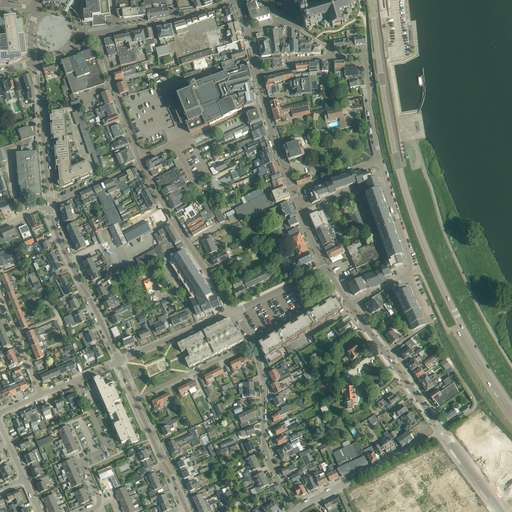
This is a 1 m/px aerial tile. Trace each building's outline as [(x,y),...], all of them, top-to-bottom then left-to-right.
[(115,0),(117,14),(118,14),(118,17),(120,19),(123,18),(123,19),(124,19),(133,18),(131,9),(131,3),(130,0),(115,0)] [(154,20),(150,0),(143,0),(144,3),(145,7),(146,11),(147,11),(148,16),(149,21),(154,20)] [(150,0),(154,20),(157,20),(163,19),(164,19),(168,18),(170,18),(168,8),(167,5),(166,0),(150,0)] [(175,0),(180,10),(195,8),(191,0),(175,0)] [(202,8),(198,0),(191,0),(195,8),(196,10),(202,8)] [(268,7),(267,1),(266,0),(262,0),(247,5),(249,12),(260,9),(268,7)] [(314,0),(314,1),(315,3),(306,6),(305,6),(305,5),(304,5),(304,6),(301,7),(300,6),(299,6),(300,8),(299,8),(300,8),(298,8),(299,9),(301,13),(300,13),(300,14),(301,13),(304,22),(303,23),(304,23),(305,27),(304,27),(305,28),(306,28),(306,29),(307,29),(309,30),(311,30),(312,28),(311,28),(312,27),(312,26),(321,23),(322,25),(322,26),(325,27),(332,25),(332,26),(333,26),(333,27),(334,27),(333,26),(343,23),(343,24),(344,24),(343,23),(343,22),(344,22),(345,23),(345,22),(347,20),(348,21),(348,20),(347,20),(347,18),(348,18),(349,17),(349,16),(350,14),(351,15),(351,14),(350,14),(351,11),(352,11),(351,11),(350,11),(349,9),(351,8),(351,9),(352,9),(352,8),(354,7),(355,6),(354,6),(355,4),(356,4),(356,3),(355,3),(355,1),(355,0),(354,0),(353,0),(314,0)] [(104,15),(110,14),(108,1),(99,2),(100,17),(105,17),(104,17),(104,15)] [(87,12),(84,12),(84,18),(87,18),(88,23),(94,22),(93,18),(96,17),(96,18),(97,18),(100,17),(99,2),(86,4),(86,5),(87,12)] [(138,5),(137,2),(131,3),(131,9),(133,18),(139,17),(138,5)] [(146,16),(148,16),(147,11),(146,11),(145,7),(144,3),(142,4),(142,5),(138,5),(139,17),(146,16)] [(217,20),(236,14),(234,7),(232,6),(232,7),(214,12),(217,20)] [(260,9),(249,12),(249,14),(251,20),(270,14),(269,11),(269,10),(268,7),(260,9)] [(239,23),(236,14),(217,20),(214,12),(213,12),(213,13),(219,28),(224,27),(239,23)] [(213,13),(212,13),(208,15),(206,16),(199,19),(203,33),(207,32),(217,29),(219,28),(213,13)] [(0,63),(2,64),(5,64),(7,64),(8,63),(8,65),(9,65),(8,64),(11,64),(12,63),(15,63),(17,62),(19,61),(21,60),(21,59),(20,59),(20,57),(20,56),(20,55),(26,54),(23,34),(17,35),(15,15),(14,15),(14,16),(3,18),(2,17),(2,18),(0,18),(0,27),(3,27),(5,37),(0,37),(0,63)] [(105,20),(105,17),(100,17),(97,18),(97,20),(96,20),(96,22),(97,25),(105,24),(105,20)] [(190,37),(203,33),(199,19),(197,19),(196,18),(192,19),(193,21),(191,22),(190,20),(186,22),(187,23),(186,24),(190,37)] [(186,24),(185,22),(174,25),(175,27),(172,27),(174,38),(173,38),(174,42),(167,44),(168,46),(156,49),(158,58),(175,53),(178,61),(196,55),(212,50),(217,48),(221,47),(218,35),(217,31),(217,29),(207,32),(203,33),(190,37),(186,24)] [(217,49),(243,42),(242,37),(241,34),(241,33),(239,23),(224,27),(219,28),(217,29),(217,31),(229,28),(230,32),(227,34),(226,34),(218,35),(221,47),(217,48),(217,49)] [(172,26),(157,29),(160,41),(160,40),(161,46),(167,44),(174,42),(173,38),(174,38),(172,27),(172,26)] [(279,45),(285,45),(285,41),(288,41),(288,29),(284,28),(278,29),(279,45)] [(155,44),(152,32),(152,29),(143,30),(146,44),(144,45),(145,49),(146,49),(147,55),(152,54),(150,45),(155,44)] [(280,55),(279,45),(278,29),(268,31),(268,36),(269,40),(271,56),(280,55)] [(295,42),(294,30),(289,29),(290,45),(290,54),(298,54),(298,42),(295,42)] [(141,50),(145,49),(144,45),(146,44),(143,30),(137,32),(138,33),(141,50)] [(141,50),(138,33),(137,32),(131,33),(132,36),(130,36),(131,41),(132,40),(133,49),(135,60),(138,60),(136,51),(141,50)] [(130,36),(130,34),(125,35),(131,63),(136,62),(135,60),(133,49),(132,40),(131,41),(130,36)] [(271,56),(269,40),(265,41),(264,37),(262,37),(261,34),(256,35),(258,40),(262,57),(271,56)] [(349,34),(347,34),(348,39),(348,38),(348,43),(353,43),(355,43),(355,46),(366,44),(365,37),(354,38),(354,37),(350,38),(349,34)] [(131,63),(125,35),(119,37),(120,38),(126,64),(131,63)] [(126,64),(120,38),(119,37),(114,38),(121,66),(126,64)] [(104,41),(108,56),(115,55),(115,54),(117,54),(116,49),(115,49),(113,38),(105,40),(104,41)] [(311,54),(312,40),(308,38),(308,42),(298,42),(298,54),(311,54)] [(349,46),(348,43),(348,38),(348,39),(343,39),(343,40),(334,42),(335,49),(344,48),(344,47),(349,47),(349,46)] [(314,45),(314,41),(312,40),(311,54),(321,54),(321,46),(314,45)] [(196,55),(178,61),(179,66),(213,56),(239,48),(240,51),(241,51),(246,50),(243,42),(217,49),(217,48),(212,50),(196,55)] [(290,54),(290,45),(285,45),(279,45),(280,55),(290,54)] [(247,56),(246,50),(241,51),(240,51),(239,48),(213,56),(215,61),(222,58),(224,63),(233,60),(247,56)] [(86,65),(97,62),(96,59),(97,58),(94,49),(81,53),(84,62),(85,62),(86,65)] [(85,62),(84,62),(81,53),(77,55),(78,56),(71,59),(71,58),(70,58),(77,78),(85,76),(86,81),(91,79),(91,78),(89,72),(86,65),(85,62)] [(170,55),(163,58),(165,65),(173,63),(170,55)] [(222,74),(231,70),(249,65),(247,56),(233,60),(224,63),(215,66),(216,71),(221,69),(222,73),(221,73),(222,74)] [(85,76),(77,78),(70,58),(61,62),(62,62),(73,95),(94,88),(91,79),(86,81),(85,76)] [(89,72),(99,68),(97,62),(86,65),(89,72)] [(321,77),(320,68),(319,63),(309,64),(310,71),(312,93),(318,92),(317,84),(318,84),(319,82),(318,77),(321,77)] [(60,72),(58,65),(54,66),(53,64),(43,67),(45,73),(49,72),(50,73),(55,71),(56,73),(60,72)] [(297,72),(310,71),(309,64),(296,65),(296,71),(297,72)] [(135,70),(134,65),(121,69),(122,71),(124,78),(136,74),(135,70)] [(215,77),(168,94),(181,125),(185,123),(186,123),(190,133),(206,126),(206,125),(211,123),(211,124),(233,114),(232,111),(237,109),(238,110),(239,111),(242,110),(242,109),(244,108),(255,104),(254,96),(255,95),(254,90),(252,91),(250,81),(249,81),(246,69),(250,68),(249,65),(231,70),(222,74),(215,77)] [(91,78),(101,75),(99,68),(89,72),(91,78)] [(358,68),(345,69),(345,75),(345,77),(355,77),(355,79),(359,78),(359,77),(358,68)] [(201,70),(183,75),(184,78),(202,73),(201,70)] [(116,80),(124,78),(122,71),(114,74),(116,80)] [(310,71),(297,72),(296,71),(292,72),(294,82),(294,84),(294,88),(294,91),(295,91),(295,96),(312,94),(312,93),(310,71)] [(117,84),(146,75),(145,72),(136,74),(124,78),(116,80),(117,84)] [(290,92),(291,92),(287,73),(283,74),(284,84),(285,84),(285,85),(287,84),(288,88),(290,88),(290,92)] [(278,85),(284,84),(283,74),(274,76),(277,93),(277,94),(280,93),(280,91),(278,85)] [(26,89),(32,89),(28,75),(23,77),(24,81),(26,89)] [(94,88),(104,84),(101,75),(91,78),(91,79),(94,88)] [(269,95),(277,93),(274,76),(264,78),(266,87),(268,95),(269,95)] [(14,90),(13,85),(11,80),(10,79),(7,80),(7,81),(2,83),(6,93),(2,94),(4,101),(8,100),(8,101),(13,100),(10,92),(14,90)] [(132,91),(131,87),(133,87),(132,86),(133,85),(119,90),(120,94),(132,91)] [(33,100),(34,100),(33,88),(32,89),(26,89),(26,90),(27,90),(27,93),(28,93),(29,100),(27,100),(28,100),(28,104),(28,105),(34,104),(33,100)] [(97,107),(96,108),(97,110),(113,104),(111,98),(109,92),(102,94),(102,96),(103,99),(103,100),(103,102),(100,103),(101,104),(97,105),(97,107)] [(280,104),(279,103),(291,101),(291,99),(278,100),(270,103),(272,111),(280,109),(279,104),(280,104)] [(293,118),(310,114),(308,105),(307,105),(307,102),(290,106),(280,109),(272,111),(276,122),(285,119),(284,114),(290,112),(290,114),(292,113),(293,118)] [(111,110),(115,109),(113,104),(114,104),(113,104),(97,110),(96,110),(99,116),(107,112),(106,112),(111,110)] [(99,116),(98,116),(101,122),(102,122),(109,119),(108,117),(117,114),(115,109),(111,110),(106,112),(107,112),(99,116)] [(260,115),(258,109),(246,112),(250,126),(242,129),(242,130),(250,126),(262,121),(260,115)] [(325,113),(324,113),(326,121),(329,120),(338,118),(339,118),(343,117),(341,110),(336,111),(328,113),(325,113)] [(65,120),(65,117),(64,111),(52,112),(52,116),(50,116),(51,122),(53,121),(65,120)] [(104,127),(119,120),(120,120),(117,115),(109,119),(102,122),(104,127)] [(52,130),(66,129),(65,120),(53,121),(53,125),(51,125),(52,130)] [(257,129),(264,127),(262,121),(250,126),(242,130),(234,134),(236,139),(243,135),(243,136),(250,133),(249,131),(251,129),(252,131),(257,129)] [(112,134),(123,130),(121,125),(118,126),(117,126),(111,129),(110,126),(104,128),(106,134),(109,133),(109,134),(112,133),(112,134)] [(245,125),(224,135),(224,137),(246,127),(245,125)] [(30,134),(29,128),(28,127),(18,130),(21,141),(35,136),(34,133),(30,134)] [(253,138),(242,142),(243,146),(247,144),(254,142),(267,137),(264,128),(256,131),(257,131),(252,133),(253,138)] [(66,129),(52,130),(52,136),(54,136),(54,140),(58,139),(59,143),(72,142),(71,138),(67,138),(66,129)] [(122,136),(125,135),(123,130),(112,134),(112,133),(109,134),(109,133),(106,134),(109,143),(115,141),(115,139),(121,136),(121,137),(122,136)] [(254,142),(247,144),(249,149),(249,150),(250,149),(255,147),(268,142),(267,137),(254,142)] [(118,141),(114,143),(116,150),(129,145),(126,138),(118,141)] [(289,161),(293,159),(305,156),(304,155),(308,154),(306,148),(303,149),(300,141),(295,143),(293,138),(290,139),(292,144),(284,147),(289,161)] [(55,152),(70,151),(69,142),(59,143),(57,143),(57,147),(55,147),(55,152)] [(260,152),(271,148),(268,142),(255,147),(250,149),(242,154),(244,157),(245,157),(245,158),(247,157),(247,156),(254,152),(257,150),(258,153),(260,152)] [(135,161),(130,150),(129,150),(128,147),(115,152),(120,165),(125,163),(125,165),(135,161)] [(276,162),(273,155),(271,148),(260,152),(258,153),(260,152),(262,159),(260,160),(261,163),(262,163),(263,167),(276,162)] [(58,161),(71,160),(70,151),(55,152),(56,158),(58,158),(58,161)] [(40,194),(36,152),(16,154),(19,186),(20,186),(21,196),(19,197),(20,198),(19,198),(20,198),(21,198),(21,196),(40,194)] [(154,166),(164,161),(162,158),(158,160),(157,156),(151,159),(154,166)] [(103,157),(97,159),(101,169),(106,167),(103,157)] [(154,166),(151,159),(145,162),(149,171),(150,171),(153,177),(158,174),(156,170),(161,167),(161,169),(162,168),(162,167),(161,166),(163,165),(162,163),(154,166)] [(61,172),(71,168),(71,160),(58,161),(56,161),(57,167),(59,167),(59,172),(61,172)] [(80,164),(86,178),(90,176),(90,174),(93,172),(88,161),(80,164)] [(218,173),(217,172),(226,168),(224,163),(224,162),(210,169),(213,175),(218,173)] [(280,174),(277,165),(276,162),(263,167),(261,168),(255,170),(253,171),(253,172),(254,175),(257,174),(260,179),(261,178),(261,179),(270,175),(271,177),(280,174)] [(81,180),(86,178),(80,164),(71,168),(76,180),(80,178),(81,180)] [(135,167),(127,172),(130,178),(127,179),(128,182),(129,183),(131,181),(142,176),(138,168),(135,167)] [(182,178),(177,167),(167,172),(167,173),(164,174),(156,178),(158,181),(157,181),(159,184),(159,185),(159,186),(159,187),(160,188),(161,189),(160,189),(161,189),(182,178)] [(72,182),(76,180),(71,168),(61,172),(62,175),(59,176),(60,183),(60,182),(63,182),(65,187),(73,184),(72,182)] [(125,183),(128,182),(127,179),(130,178),(127,172),(126,172),(127,173),(118,177),(122,185),(125,183)] [(357,173),(355,174),(354,172),(348,175),(348,176),(346,177),(346,175),(343,176),(346,187),(357,183),(358,185),(364,183),(362,176),(361,173),(358,174),(357,173)] [(374,176),(373,176),(372,173),(362,176),(364,183),(366,182),(368,188),(370,193),(381,189),(379,184),(379,183),(378,183),(376,178),(375,178),(374,176)] [(269,184),(282,179),(280,174),(271,177),(270,175),(261,179),(264,186),(262,187),(260,188),(261,190),(263,189),(264,191),(268,190),(268,188),(270,187),(269,184)] [(142,176),(131,181),(134,186),(137,184),(144,180),(142,176)] [(312,181),(310,176),(304,178),(304,177),(298,179),(296,180),(297,185),(312,181)] [(335,190),(346,187),(343,176),(340,178),(340,179),(338,180),(337,178),(331,181),(332,182),(329,183),(329,184),(326,185),(330,195),(336,193),(335,190)] [(182,178),(161,189),(162,191),(165,196),(183,187),(186,185),(182,178)] [(247,179),(232,185),(234,190),(249,184),(247,179)] [(275,189),(283,186),(284,186),(282,179),(269,184),(270,187),(268,188),(268,190),(264,191),(263,189),(261,190),(244,197),(247,204),(274,190),(275,190),(275,189)] [(101,185),(93,188),(95,191),(96,193),(97,193),(102,206),(101,206),(109,222),(111,226),(118,223),(119,223),(121,222),(113,205),(110,198),(109,199),(108,199),(106,196),(117,191),(115,186),(113,180),(110,181),(102,185),(101,185)] [(140,189),(147,185),(144,180),(137,184),(134,186),(133,186),(133,187),(131,189),(132,191),(136,189),(135,188),(139,186),(140,188),(140,189)] [(140,188),(136,190),(138,195),(149,190),(147,185),(140,189),(140,188)] [(319,199),(330,195),(326,185),(323,186),(324,187),(322,188),(321,187),(315,189),(315,190),(313,191),(314,193),(311,195),(312,200),(311,200),(312,204),(320,201),(319,199)] [(286,188),(284,188),(284,187),(278,190),(278,191),(276,192),(275,190),(274,190),(247,204),(235,209),(241,222),(245,220),(269,209),(271,208),(279,204),(279,203),(290,199),(286,188)] [(94,195),(94,194),(92,189),(86,191),(89,197),(87,198),(89,200),(90,200),(91,202),(91,203),(96,200),(94,195)] [(397,257),(404,254),(381,189),(370,193),(366,194),(390,262),(398,259),(397,257)] [(144,199),(152,194),(149,190),(138,195),(136,196),(138,199),(143,196),(144,199)] [(91,203),(91,202),(90,200),(89,200),(87,198),(89,197),(86,191),(80,194),(82,199),(84,206),(88,204),(87,203),(91,202),(91,203)] [(169,203),(175,199),(174,198),(177,196),(176,193),(173,195),(172,194),(166,198),(169,203)] [(147,204),(155,199),(152,194),(144,199),(139,201),(140,204),(146,201),(147,204)] [(6,204),(10,202),(8,195),(3,198),(4,201),(2,202),(0,202),(0,208),(2,213),(9,210),(6,204)] [(182,204),(178,198),(175,199),(169,203),(173,210),(179,206),(182,204)] [(150,209),(156,205),(157,205),(155,199),(147,204),(142,206),(143,209),(148,206),(150,209)] [(293,211),(291,207),(288,200),(281,203),(279,204),(271,208),(269,209),(271,214),(281,209),(284,216),(277,219),(278,222),(284,219),(285,221),(295,217),(295,216),(296,216),(296,215),(295,211),(293,211)] [(62,207),(60,207),(62,212),(71,210),(73,209),(71,204),(69,205),(68,202),(65,203),(66,206),(65,206),(64,206),(62,206),(62,207)] [(178,213),(176,214),(177,215),(178,218),(180,218),(180,219),(196,209),(193,204),(191,205),(189,206),(184,209),(179,212),(178,213)] [(196,209),(180,219),(182,222),(184,224),(202,213),(198,208),(196,209)] [(209,208),(206,210),(209,214),(211,219),(215,217),(212,212),(210,208),(209,208)] [(147,224),(124,236),(128,243),(168,221),(161,209),(155,213),(152,215),(157,222),(155,223),(155,224),(150,227),(150,226),(149,227),(147,224)] [(219,209),(213,212),(219,224),(225,221),(219,209)] [(185,226),(184,227),(185,230),(185,231),(186,230),(188,231),(207,220),(205,216),(209,214),(206,210),(202,213),(184,224),(185,225),(184,225),(185,226)] [(329,224),(325,215),(323,210),(310,216),(313,224),(314,227),(316,230),(329,224)] [(74,214),(63,217),(64,223),(76,219),(74,214)] [(37,224),(33,216),(28,218),(32,227),(31,227),(33,230),(32,230),(33,232),(41,229),(41,228),(42,227),(40,224),(39,224),(38,224),(37,224)] [(284,219),(278,222),(279,224),(273,227),(274,229),(280,226),(281,225),(285,233),(287,232),(287,230),(299,224),(299,223),(299,224),(296,219),(297,219),(295,217),(285,221),(284,219)] [(188,234),(187,234),(190,239),(211,226),(207,220),(188,231),(189,232),(188,234)] [(66,228),(69,232),(79,227),(77,228),(75,223),(66,228)] [(96,233),(101,231),(103,230),(102,226),(101,223),(96,225),(95,223),(91,225),(96,233)] [(111,227),(109,227),(118,248),(127,244),(118,223),(111,227)] [(318,236),(332,229),(330,224),(329,224),(316,230),(318,236)] [(19,228),(18,229),(24,240),(23,240),(25,247),(30,244),(28,238),(31,237),(30,236),(31,235),(29,232),(26,225),(26,226),(19,229),(19,228)] [(180,253),(184,251),(186,250),(170,225),(154,235),(160,245),(153,250),(157,258),(159,261),(161,260),(180,253)] [(12,226),(6,229),(9,237),(13,235),(14,237),(15,238),(15,237),(16,238),(20,236),(18,232),(15,233),(12,226)] [(69,232),(71,237),(81,232),(79,227),(69,232)] [(288,233),(285,234),(288,239),(300,233),(297,228),(288,233)] [(6,238),(9,237),(6,229),(0,232),(3,238),(0,239),(0,238),(0,239),(2,245),(3,245),(2,244),(7,242),(7,241),(6,238)] [(321,241),(334,234),(332,229),(318,236),(321,241)] [(71,237),(73,242),(81,238),(79,233),(81,232),(71,237)] [(299,256),(308,251),(305,244),(306,243),(307,242),(306,239),(306,240),(304,240),(303,240),(300,233),(288,239),(290,244),(293,243),(295,248),(294,249),(295,251),(297,251),(299,256)] [(334,234),(321,241),(323,246),(332,242),(334,241),(333,240),(336,238),(334,234)] [(213,238),(211,235),(205,237),(206,238),(207,241),(202,243),(208,255),(216,251),(211,239),(213,238)] [(73,242),(75,246),(85,242),(85,241),(83,242),(81,238),(73,242)] [(346,247),(344,242),(342,238),(338,240),(341,245),(335,248),(335,247),(336,246),(334,242),(332,243),(324,248),(330,260),(344,253),(342,249),(346,247)] [(42,240),(38,243),(39,245),(42,252),(47,250),(48,250),(48,249),(51,248),(47,241),(44,243),(42,240)] [(75,246),(77,251),(87,246),(85,242),(75,246)] [(368,246),(363,249),(360,242),(347,248),(351,257),(361,252),(363,254),(375,249),(373,244),(368,246)] [(358,273),(381,262),(375,249),(363,254),(361,252),(351,257),(350,257),(351,260),(352,259),(356,269),(358,272),(358,273)] [(140,267),(157,258),(153,250),(136,259),(140,267)] [(188,253),(186,254),(184,251),(180,253),(161,260),(163,265),(171,262),(185,284),(201,274),(200,273),(200,272),(198,273),(195,268),(196,267),(196,266),(194,263),(193,264),(188,257),(190,256),(188,254),(188,253)] [(224,261),(228,259),(225,252),(212,259),(215,265),(221,262),(224,261)] [(301,267),(313,261),(309,252),(304,254),(297,258),(294,262),(291,264),(293,268),(296,266),(297,266),(301,267)] [(51,264),(57,261),(53,253),(47,255),(47,256),(43,258),(44,261),(49,259),(51,264)] [(0,267),(3,266),(5,265),(3,261),(5,261),(9,259),(6,254),(5,254),(3,255),(1,256),(2,259),(0,259),(0,267)] [(400,259),(402,259),(402,258),(398,259),(390,262),(386,264),(387,267),(390,275),(392,274),(391,272),(395,270),(394,268),(402,265),(400,259)] [(83,263),(85,268),(94,264),(91,259),(83,263)] [(59,274),(58,271),(61,269),(57,261),(51,264),(48,265),(50,269),(49,270),(53,277),(59,274)] [(85,268),(87,272),(96,268),(94,264),(85,268)] [(384,277),(390,275),(387,267),(381,268),(381,269),(375,271),(376,272),(363,277),(364,278),(361,279),(349,285),(351,288),(350,288),(350,289),(353,288),(353,289),(351,290),(351,291),(354,290),(354,291),(352,292),(353,292),(355,296),(366,290),(365,288),(368,286),(369,288),(372,287),(372,288),(375,287),(375,285),(377,284),(377,286),(378,286),(378,285),(381,284),(380,282),(382,281),(383,283),(383,282),(386,281),(384,277)] [(87,272),(90,277),(98,273),(96,268),(87,272)] [(247,289),(270,278),(266,270),(243,281),(245,285),(247,289)] [(34,273),(29,275),(30,278),(32,284),(37,282),(34,273)] [(98,273),(90,277),(92,282),(102,277),(99,273),(98,273)] [(6,274),(0,277),(4,286),(14,282),(12,278),(11,275),(7,276),(6,274)] [(64,276),(61,278),(59,274),(53,277),(49,279),(51,283),(56,280),(60,289),(68,284),(64,276)] [(201,274),(185,284),(195,298),(203,304),(207,312),(212,309),(212,308),(214,307),(215,309),(220,307),(216,297),(214,298),(207,287),(209,286),(207,283),(205,284),(200,276),(202,275),(201,274)] [(14,282),(4,286),(7,294),(13,292),(18,290),(15,281),(14,282)] [(110,293),(108,288),(110,287),(108,281),(106,282),(101,284),(103,287),(97,290),(101,297),(110,293)] [(242,286),(245,285),(243,281),(233,286),(234,286),(236,291),(233,292),(236,298),(246,293),(243,288),(242,286)] [(66,296),(72,293),(68,284),(60,289),(64,297),(58,299),(58,300),(55,301),(57,304),(56,304),(67,299),(66,296)] [(406,291),(404,285),(392,290),(404,315),(407,314),(414,330),(427,325),(411,288),(406,291)] [(11,303),(17,301),(15,297),(19,296),(18,293),(14,294),(13,292),(7,294),(11,303)] [(107,310),(116,306),(114,302),(116,301),(113,295),(108,298),(109,301),(104,304),(107,310)] [(380,299),(379,300),(377,296),(372,298),(373,300),(366,305),(371,314),(375,311),(376,312),(381,308),(380,308),(384,305),(380,299)] [(278,332),(259,344),(263,350),(262,351),(266,358),(265,358),(265,359),(267,362),(269,361),(271,364),(283,357),(281,354),(278,355),(276,352),(272,354),(271,352),(339,311),(340,313),(344,311),(335,297),(310,313),(309,313),(297,321),(286,327),(279,332),(278,332)] [(191,301),(197,316),(201,314),(201,316),(202,316),(205,315),(204,313),(207,312),(203,304),(195,298),(192,300),(191,301)] [(79,307),(75,299),(69,302),(67,299),(56,304),(58,308),(65,305),(66,308),(71,306),(73,310),(79,307)] [(14,312),(20,310),(20,308),(23,306),(22,303),(18,305),(17,301),(11,303),(14,312)] [(388,312),(393,310),(389,302),(385,304),(388,312)] [(115,316),(112,317),(115,325),(121,322),(118,314),(117,313),(124,310),(122,307),(113,311),(115,316)] [(189,308),(178,313),(178,314),(182,322),(190,319),(189,315),(192,314),(189,308)] [(18,321),(24,318),(22,315),(26,313),(25,310),(21,312),(20,310),(14,312),(18,321)] [(78,324),(81,323),(82,323),(82,322),(86,321),(83,316),(82,317),(81,313),(73,317),(71,315),(67,317),(69,322),(76,319),(78,324)] [(182,322),(178,314),(178,313),(177,313),(176,313),(174,313),(174,314),(169,316),(173,326),(182,322)] [(167,322),(165,316),(164,315),(158,318),(160,325),(155,327),(157,333),(166,329),(164,323),(167,322)] [(30,324),(29,321),(27,317),(24,318),(18,321),(22,330),(27,327),(27,325),(30,324)] [(234,327),(230,319),(178,344),(182,352),(187,350),(190,357),(185,359),(189,367),(243,341),(240,333),(241,333),(236,326),(235,326),(234,326),(234,327)] [(54,329),(58,328),(56,321),(49,323),(51,327),(53,326),(54,329)] [(333,329),(339,336),(346,331),(345,330),(346,329),(347,329),(349,327),(347,323),(345,325),(343,322),(333,329)] [(151,336),(149,331),(148,330),(145,324),(143,325),(145,331),(139,334),(141,340),(151,336)] [(405,339),(403,336),(399,339),(393,331),(395,329),(393,327),(388,330),(390,333),(386,336),(393,344),(395,343),(397,345),(405,339)] [(38,328),(26,333),(28,340),(35,337),(39,336),(38,333),(39,332),(38,328)] [(135,343),(133,338),(132,337),(130,338),(128,332),(125,333),(127,339),(122,341),(125,347),(135,343)] [(80,335),(78,336),(79,339),(82,338),(84,341),(87,339),(89,343),(90,343),(92,346),(96,344),(94,341),(95,340),(92,333),(86,336),(84,333),(80,335)] [(31,347),(38,344),(35,337),(28,340),(31,347)] [(10,345),(7,339),(0,341),(0,345),(2,345),(3,347),(10,345)] [(412,347),(415,345),(414,342),(411,340),(405,344),(407,347),(408,348),(400,353),(405,360),(412,354),(414,357),(418,354),(422,351),(419,348),(415,351),(412,347)] [(34,353),(41,351),(46,348),(44,345),(43,346),(42,343),(38,344),(31,347),(34,353)] [(345,358),(342,360),(346,365),(349,364),(352,361),(353,360),(357,357),(356,356),(360,353),(358,350),(359,350),(356,346),(353,347),(346,352),(349,355),(345,358)] [(86,349),(80,352),(81,355),(86,353),(89,359),(96,356),(97,359),(103,356),(98,347),(87,352),(86,349)] [(5,360),(15,356),(12,350),(5,353),(4,353),(3,351),(0,351),(0,354),(3,354),(5,360)] [(36,360),(41,358),(43,357),(41,351),(34,353),(36,360)] [(421,368),(414,373),(418,379),(432,369),(429,365),(441,356),(438,352),(424,363),(427,368),(423,371),(421,368)] [(250,365),(252,364),(250,360),(247,355),(239,359),(241,365),(248,362),(250,365)] [(8,367),(13,365),(17,363),(15,356),(5,360),(8,367)] [(412,371),(416,368),(419,366),(417,362),(421,359),(419,357),(415,360),(414,359),(411,361),(412,362),(408,365),(412,371)] [(76,368),(73,362),(72,359),(68,360),(70,364),(65,366),(67,371),(76,368)] [(235,368),(241,365),(239,359),(230,364),(232,369),(234,373),(237,372),(235,368)] [(271,378),(286,370),(288,369),(285,362),(280,365),(282,368),(276,371),(276,370),(269,373),(271,378)] [(67,371),(65,366),(64,363),(55,366),(57,369),(59,375),(67,371)] [(226,377),(224,373),(223,373),(221,368),(212,372),(215,378),(222,375),(223,378),(226,377)] [(51,378),(59,375),(57,369),(49,373),(51,378)] [(51,378),(49,373),(47,370),(39,373),(43,382),(51,378)] [(280,378),(287,374),(286,370),(271,378),(273,382),(280,379),(280,378)] [(209,381),(215,378),(212,372),(204,376),(206,381),(206,382),(208,386),(211,384),(209,381)] [(138,441),(118,395),(114,386),(116,385),(115,383),(106,386),(106,385),(110,384),(106,375),(101,378),(100,376),(94,379),(94,381),(87,384),(89,390),(98,386),(101,392),(99,392),(122,444),(129,441),(128,440),(130,440),(132,444),(138,441)] [(419,380),(423,386),(434,378),(433,376),(428,379),(426,375),(419,380)] [(435,381),(436,380),(439,378),(438,376),(437,376),(436,377),(434,378),(423,386),(427,392),(437,384),(435,381)] [(292,380),(290,377),(278,383),(278,382),(271,385),(273,390),(286,383),(292,380)] [(450,377),(443,381),(447,388),(454,383),(450,377)] [(18,381),(19,384),(22,391),(28,388),(23,379),(20,380),(19,378),(16,379),(17,379),(18,381)] [(13,387),(10,388),(6,380),(4,381),(6,386),(7,388),(7,389),(8,389),(10,396),(16,393),(13,387)] [(5,398),(10,396),(8,389),(7,389),(7,388),(6,386),(4,381),(1,382),(4,389),(1,390),(2,392),(5,398)] [(16,393),(22,391),(19,384),(18,381),(15,382),(15,383),(16,386),(13,387),(16,393)] [(200,390),(198,386),(197,386),(195,381),(186,385),(189,390),(191,394),(197,391),(200,390)] [(245,383),(245,384),(245,382),(239,385),(239,388),(239,390),(254,389),(253,383),(245,383)] [(289,388),(286,383),(273,390),(275,394),(289,388)] [(330,383),(321,387),(324,394),(332,390),(330,383)] [(460,394),(459,392),(454,384),(454,383),(447,388),(444,390),(446,392),(434,401),(439,408),(460,394)] [(183,393),(189,390),(186,385),(178,389),(180,394),(182,398),(185,397),(183,393)] [(347,388),(342,389),(343,399),(347,399),(348,409),(353,409),(352,405),(350,405),(350,404),(354,403),(356,402),(355,388),(350,388),(350,387),(347,387),(347,388)] [(254,389),(239,390),(240,395),(246,394),(246,398),(254,397),(254,389)] [(283,395),(284,395),(291,392),(289,389),(278,394),(279,397),(273,400),(276,407),(283,403),(281,399),(285,398),(283,395)] [(437,390),(430,396),(430,397),(431,399),(432,399),(434,401),(446,392),(444,390),(439,393),(437,390)] [(68,397),(67,397),(71,406),(75,405),(76,407),(79,406),(75,394),(71,396),(70,395),(67,396),(68,397)] [(165,407),(174,402),(172,398),(171,398),(169,394),(161,398),(163,403),(165,407)] [(388,408),(392,406),(395,403),(395,402),(399,399),(395,394),(390,398),(390,397),(387,399),(384,401),(381,397),(376,401),(381,408),(385,405),(388,408)] [(161,409),(165,407),(163,403),(161,398),(152,402),(154,407),(156,411),(159,410),(158,409),(160,408),(161,409)] [(67,407),(66,406),(64,401),(62,402),(61,400),(54,403),(56,408),(57,408),(58,412),(61,411),(61,410),(65,409),(65,408),(67,407)] [(296,403),(301,408),(304,404),(299,400),(296,403)] [(218,405),(214,407),(218,415),(223,413),(222,409),(220,404),(218,405)] [(48,405),(41,408),(44,417),(45,417),(52,414),(53,417),(56,416),(55,413),(53,409),(50,410),(48,405)] [(281,419),(280,416),(290,411),(287,405),(281,408),(282,410),(278,412),(274,414),(274,415),(272,417),(274,422),(279,420),(281,419)] [(242,409),(240,406),(233,410),(234,413),(236,416),(237,416),(239,420),(244,418),(242,413),(243,413),(242,410),(242,409)] [(399,417),(407,411),(403,406),(397,410),(396,409),(394,406),(389,410),(393,416),(394,416),(396,419),(399,417)] [(40,420),(36,411),(34,407),(27,410),(29,415),(28,416),(30,419),(30,420),(30,423),(31,422),(31,424),(40,420)] [(482,407),(468,417),(477,429),(475,431),(476,433),(492,422),(482,407)] [(448,421),(457,414),(459,413),(456,408),(453,410),(452,409),(444,415),(446,418),(445,419),(447,421),(448,421)] [(250,424),(253,423),(256,421),(255,421),(254,418),(256,417),(252,409),(243,413),(242,413),(244,418),(239,420),(241,424),(240,425),(241,428),(250,424)] [(25,425),(30,423),(30,420),(30,419),(28,416),(29,415),(27,410),(20,413),(25,425)] [(400,427),(412,418),(409,412),(399,420),(398,420),(398,421),(398,422),(398,423),(398,424),(400,427)] [(375,424),(380,421),(376,414),(371,417),(375,424)] [(405,431),(412,426),(416,423),(412,418),(400,427),(403,425),(405,428),(404,428),(405,431)] [(18,419),(13,421),(16,427),(18,432),(24,429),(22,425),(21,423),(20,423),(18,419)] [(42,420),(38,422),(39,424),(42,431),(46,429),(45,426),(42,420)] [(174,428),(173,425),(176,423),(175,420),(172,421),(169,422),(171,426),(169,427),(168,426),(162,429),(165,436),(172,433),(170,430),(174,428)] [(287,428),(285,425),(284,422),(280,424),(280,425),(277,427),(277,428),(274,430),(277,435),(284,432),(284,430),(287,428)] [(71,431),(71,430),(70,430),(69,430),(67,426),(54,431),(55,434),(59,432),(60,436),(71,431)] [(240,431),(237,432),(239,438),(240,438),(242,438),(242,437),(248,436),(252,435),(252,434),(255,433),(254,430),(255,430),(254,427),(253,428),(253,427),(246,429),(246,431),(240,432),(240,431)] [(59,444),(73,438),(70,433),(72,433),(71,431),(60,436),(62,440),(58,441),(59,444)] [(397,436),(394,432),(394,431),(389,435),(390,437),(392,440),(397,436)] [(414,438),(409,431),(397,440),(402,447),(401,447),(402,447),(414,438)] [(201,444),(197,435),(196,432),(191,434),(182,438),(185,445),(192,443),(194,447),(201,444)] [(279,438),(276,440),(279,446),(290,440),(291,442),(297,439),(302,437),(300,433),(300,432),(289,438),(288,435),(284,437),(283,435),(278,437),(279,438)] [(388,441),(386,442),(392,451),(396,449),(394,445),(395,444),(392,440),(387,432),(384,434),(388,441)] [(25,448),(29,446),(30,446),(28,440),(33,438),(31,433),(23,437),(24,440),(22,441),(22,442),(19,443),(21,449),(24,447),(25,448)] [(50,437),(37,442),(39,447),(52,442),(50,437)] [(66,448),(77,443),(76,442),(75,443),(73,438),(59,444),(60,446),(64,444),(66,448)] [(170,447),(168,448),(170,451),(172,451),(173,454),(175,458),(182,454),(180,450),(178,451),(176,446),(179,444),(181,448),(185,445),(182,438),(174,442),(174,441),(168,443),(170,447)] [(290,445),(278,450),(280,456),(292,450),(298,447),(297,444),(298,443),(299,443),(297,439),(291,442),(292,444),(290,445)] [(247,450),(249,455),(254,453),(253,451),(255,450),(252,442),(245,445),(245,443),(242,444),(242,443),(242,444),(241,444),(243,452),(247,450)] [(363,452),(362,450),(357,442),(353,444),(363,467),(368,465),(364,457),(363,457),(362,456),(361,453),(363,452)] [(386,442),(384,443),(384,444),(383,442),(380,443),(381,445),(385,450),(386,453),(388,452),(389,453),(392,451),(386,442)] [(77,445),(77,443),(66,448),(67,452),(63,454),(64,456),(78,450),(76,445),(77,445)] [(381,445),(379,446),(377,443),(374,444),(376,447),(374,448),(379,456),(380,455),(381,456),(384,455),(382,451),(385,450),(381,445)] [(344,448),(333,453),(340,468),(337,469),(341,477),(363,467),(353,444),(344,448)] [(300,452),(298,447),(292,450),(280,456),(283,461),(290,458),(289,457),(293,454),(294,455),(298,453),(300,458),(311,453),(309,448),(300,452)] [(377,460),(373,452),(374,452),(373,450),(374,449),(372,447),(364,451),(367,456),(368,456),(372,463),(377,460)] [(153,471),(152,468),(153,468),(152,464),(151,465),(148,459),(149,459),(146,451),(143,452),(141,448),(130,453),(128,454),(129,458),(138,454),(142,462),(144,467),(138,470),(141,476),(143,476),(148,473),(153,471)] [(39,463),(38,460),(34,452),(24,456),(28,464),(32,463),(33,466),(39,463)] [(180,462),(178,463),(181,471),(193,466),(191,462),(189,463),(187,459),(186,459),(185,456),(179,459),(180,462)] [(249,466),(257,462),(254,456),(247,459),(246,457),(240,460),(243,465),(245,464),(247,467),(248,467),(249,466)] [(75,465),(74,464),(73,464),(71,459),(57,465),(59,468),(62,466),(64,470),(75,465)] [(247,473),(244,474),(245,478),(249,477),(254,474),(253,471),(260,468),(257,462),(249,466),(251,469),(248,470),(246,471),(247,473)] [(44,474),(41,468),(39,463),(33,466),(34,470),(31,471),(34,479),(42,475),(44,474)] [(63,477),(76,472),(74,467),(75,466),(75,467),(76,466),(75,465),(64,470),(66,474),(62,475),(63,477)] [(290,472),(296,469),(295,465),(292,466),(292,465),(288,467),(281,469),(283,476),(288,474),(291,473),(290,472)] [(334,471),(333,468),(331,465),(328,466),(330,470),(335,480),(337,479),(337,478),(339,477),(337,473),(336,471),(334,471)] [(0,471),(2,475),(11,471),(9,467),(8,468),(8,466),(2,469),(0,466),(0,471)] [(193,466),(181,471),(185,479),(187,478),(189,481),(195,478),(193,475),(195,475),(193,470),(195,469),(193,466)] [(111,470),(110,467),(98,473),(101,480),(102,480),(103,481),(111,478),(115,488),(121,486),(113,469),(111,470)] [(328,482),(326,478),(322,470),(318,472),(324,485),(326,484),(326,483),(328,482)] [(2,475),(4,480),(12,477),(12,475),(13,475),(11,471),(2,475)] [(69,482),(80,477),(80,476),(79,476),(78,476),(76,472),(63,477),(64,480),(68,478),(69,482)] [(321,486),(324,485),(318,472),(313,474),(315,478),(316,477),(317,479),(316,480),(317,480),(316,480),(319,487),(321,486)] [(148,476),(145,478),(147,481),(149,485),(152,484),(159,481),(155,473),(151,475),(148,476)] [(258,483),(266,479),(263,473),(256,477),(254,474),(249,477),(251,482),(256,480),(258,483)] [(40,493),(45,491),(47,490),(46,486),(50,484),(47,476),(39,479),(39,480),(41,479),(42,482),(37,485),(40,493)] [(81,478),(80,477),(69,482),(71,486),(67,487),(68,490),(82,484),(79,479),(81,478),(81,479),(81,478)] [(200,488),(197,481),(198,480),(197,477),(190,481),(191,483),(187,485),(190,491),(196,489),(196,490),(200,488)] [(305,477),(301,478),(305,486),(308,484),(311,491),(317,488),(312,477),(306,479),(305,477)] [(253,496),(263,491),(262,488),(269,485),(266,479),(258,483),(259,486),(251,490),(253,496)] [(156,495),(155,491),(162,488),(159,481),(152,484),(153,488),(150,489),(151,492),(148,493),(150,497),(156,495)] [(303,486),(302,486),(301,483),(300,484),(299,482),(294,484),(296,489),(295,489),(297,495),(300,494),(301,496),(306,493),(303,486)] [(128,494),(128,493),(126,490),(130,488),(129,486),(116,492),(118,496),(117,497),(116,497),(117,498),(128,494)] [(77,499),(88,494),(87,492),(87,493),(86,493),(84,488),(70,494),(71,496),(75,495),(77,499)] [(18,490),(12,493),(14,499),(17,504),(18,508),(24,505),(22,502),(23,502),(18,490)] [(9,501),(14,499),(12,493),(6,495),(9,501)] [(78,503),(74,504),(76,507),(89,501),(87,496),(88,495),(88,494),(77,499),(78,503)] [(128,494),(117,498),(118,500),(119,499),(121,504),(134,498),(133,496),(130,497),(128,494)] [(165,495),(159,498),(157,494),(156,495),(150,497),(150,498),(151,502),(155,500),(156,503),(160,501),(161,505),(168,502),(165,495)] [(204,501),(202,498),(205,496),(204,494),(201,495),(193,498),(195,502),(195,501),(197,504),(196,504),(196,505),(197,505),(204,501)] [(59,499),(58,497),(54,499),(52,495),(41,499),(42,501),(43,500),(45,505),(59,499)] [(268,506),(273,511),(275,511),(279,509),(274,503),(277,501),(273,496),(268,499),(271,503),(268,506)] [(340,502),(337,496),(323,503),(326,509),(340,502)] [(135,500),(134,498),(121,504),(123,509),(122,509),(122,510),(133,506),(132,502),(135,500)] [(47,511),(58,507),(56,503),(60,501),(59,499),(45,505),(48,510),(46,510),(47,511)] [(204,501),(197,505),(198,507),(197,508),(199,511),(210,506),(216,503),(217,503),(216,500),(208,504),(207,500),(204,501)] [(160,511),(164,511),(171,509),(168,502),(161,505),(158,507),(160,511)]
